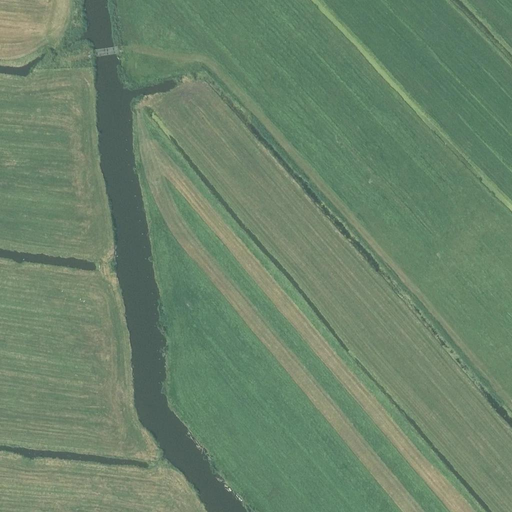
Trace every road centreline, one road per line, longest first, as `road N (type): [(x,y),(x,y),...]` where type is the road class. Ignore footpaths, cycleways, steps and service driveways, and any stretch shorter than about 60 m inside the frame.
road 1 (track): [(511,405),(207,63),(124,50)]
road 2 (track): [(57,0),(54,55),(124,50)]
